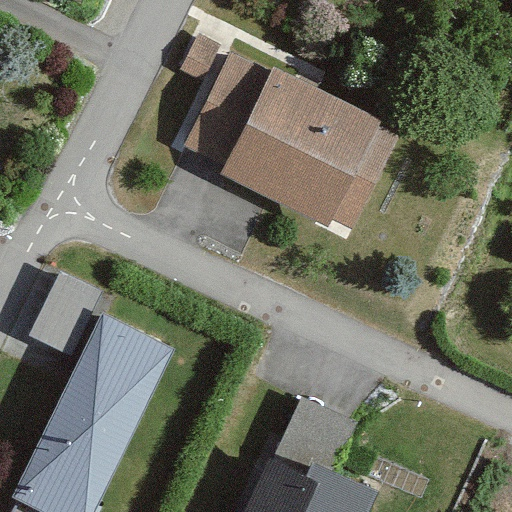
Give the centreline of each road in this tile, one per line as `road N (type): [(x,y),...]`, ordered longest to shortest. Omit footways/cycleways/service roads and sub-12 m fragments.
road 1 (residential): [(57,216),(511,423)]
road 2 (residential): [(160,0),(57,216)]
road 3 (residential): [(57,216),(0,341)]
